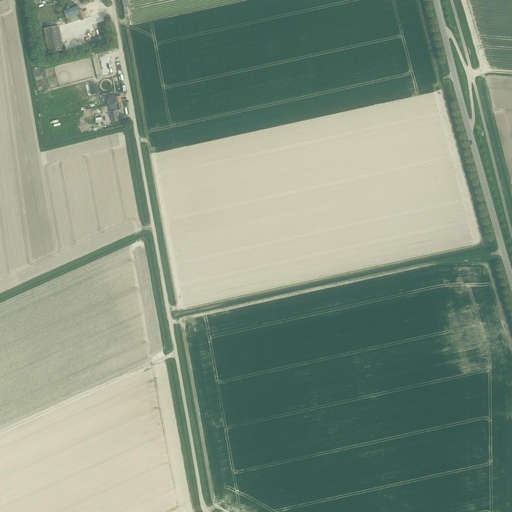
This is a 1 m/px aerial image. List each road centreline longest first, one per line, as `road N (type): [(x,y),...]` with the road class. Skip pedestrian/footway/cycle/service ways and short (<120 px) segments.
road 1 (unclassified): [(204,511),(111,0)]
road 2 (secondary): [(511,281),(436,0)]
road 3 (track): [(0,432),(176,353)]
